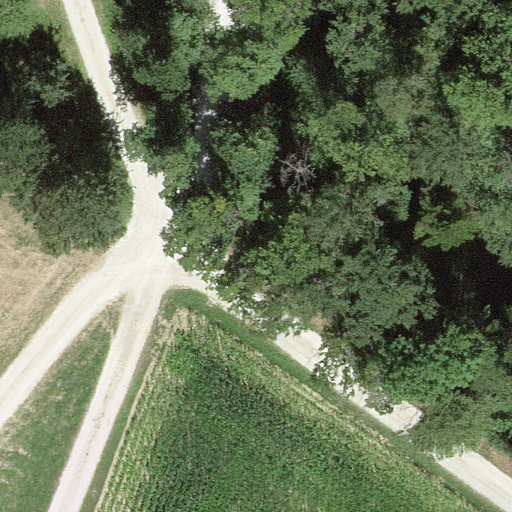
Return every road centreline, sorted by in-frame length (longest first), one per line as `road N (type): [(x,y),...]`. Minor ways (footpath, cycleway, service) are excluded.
road 1 (track): [(151,247),(511,509)]
road 2 (track): [(42,511),(151,247)]
road 3 (track): [(151,247),(73,0)]
road 4 (track): [(204,0),(151,247)]
road 5 (track): [(151,247),(74,304),(0,385)]
